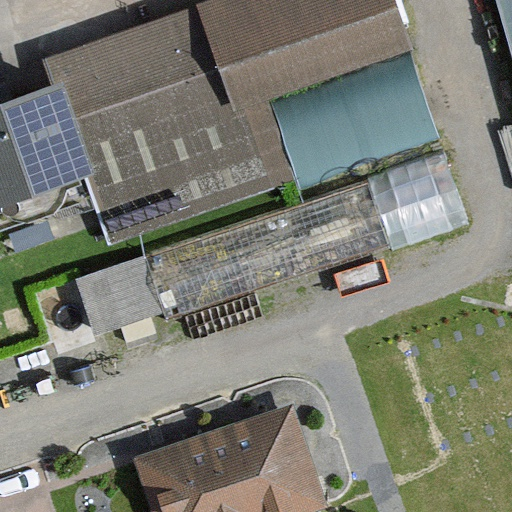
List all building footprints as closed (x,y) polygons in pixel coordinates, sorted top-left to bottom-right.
[(405,0),(226,0),(198,9),(261,189),(299,177),(277,102),(423,57),(405,0)] [(96,190),(113,238),(261,189),(198,9),(52,64),(62,95),(96,190)] [(62,95),(0,114),(0,220),(96,190),(62,95)] [(318,186),(342,253),(471,205),(447,139),(318,186)] [(82,265),(103,321),(162,300),(141,243),(82,265)] [(326,511),(298,418),(139,465),(153,511),(326,511)]
